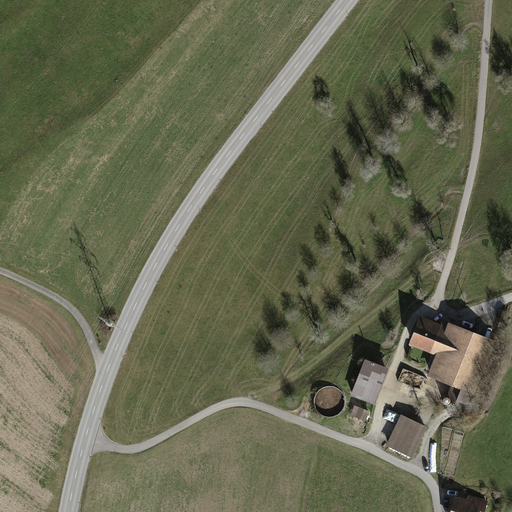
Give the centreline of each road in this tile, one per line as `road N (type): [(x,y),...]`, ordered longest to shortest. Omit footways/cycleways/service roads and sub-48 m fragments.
road 1 (tertiary): [(69,511),(106,378),(157,266),(185,216),(350,0)]
road 2 (track): [(87,438),(135,448),(209,410),(246,402),(413,470),(432,484),(438,511)]
road 3 (track): [(436,305),(478,147),(489,0)]
road 4 (residential): [(511,296),(462,313),(431,305),(416,314),(367,448)]
road 5 (track): [(106,378),(81,321),(40,288),(0,271)]
